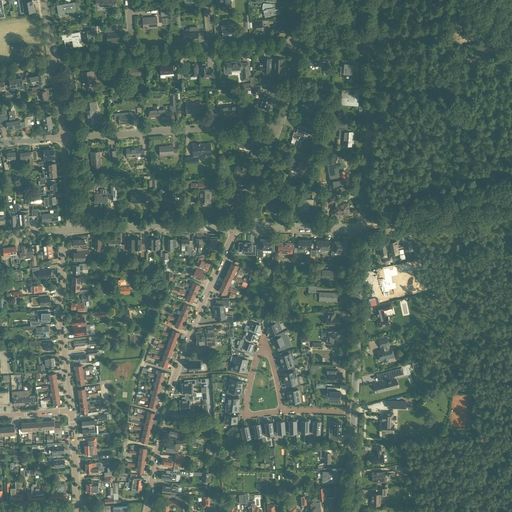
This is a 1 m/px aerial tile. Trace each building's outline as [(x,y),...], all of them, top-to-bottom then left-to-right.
[(26,0),(18,0),(21,14),(34,11),(32,1),(27,1),(26,0)] [(78,2),(57,5),(59,16),(68,14),(68,12),(76,11),(75,8),(79,7),(78,2)] [(263,3),(263,9),(265,9),(265,10),(264,10),(265,17),(278,13),(278,9),(275,9),(275,8),(276,8),(275,4),(263,3)] [(168,7),(160,8),(161,16),(169,16),(168,7)] [(156,17),(142,18),(143,29),(143,28),(146,28),(146,29),(147,28),(157,27),(157,28),(156,17)] [(284,24),(273,26),(274,35),(279,34),(279,33),(286,32),(284,24)] [(228,25),(221,25),(222,35),(235,34),(235,29),(229,29),(228,25)] [(108,30),(105,30),(105,31),(105,35),(106,35),(107,42),(119,41),(119,34),(115,34),(115,27),(108,28),(108,30)] [(487,41),(466,45),(469,57),(490,53),(490,52),(492,52),(497,51),(494,38),(478,27),(475,31),(486,39),(487,41)] [(197,30),(183,31),(184,39),(198,38),(197,30)] [(79,32),(61,35),(62,40),(64,40),(64,42),(72,41),(73,48),(81,46),(80,38),(78,38),(78,36),(79,35),(79,32)] [(32,46),(31,53),(41,54),(42,47),(38,46),(38,47),(32,46)] [(308,58),(307,68),(312,68),(313,67),(314,65),(318,66),(318,65),(324,65),(323,75),(327,75),(328,59),(319,58),(317,58),(317,56),(312,56),(312,59),(308,58)] [(262,58),(262,63),(257,63),(257,71),(263,71),(264,71),(269,71),(269,72),(271,72),(271,67),(271,63),(270,63),(271,58),(270,58),(270,59),(264,59),(264,58),(262,58)] [(274,63),(273,67),(274,67),(274,72),(276,72),(276,71),(281,71),(281,72),(283,72),(283,68),(282,68),(282,63),(283,63),(283,58),(281,58),(281,59),(281,58),(277,58),(277,59),(276,59),(276,58),(274,58),(274,63)] [(341,66),(340,73),(351,74),(352,65),(354,66),(354,68),(357,68),(358,61),(355,61),(345,60),(344,67),(341,66)] [(227,67),(224,67),(224,73),(226,74),(231,74),(231,71),(241,70),(242,69),(243,80),(249,80),(248,69),(249,69),(248,63),(241,64),(240,62),(236,63),(236,62),(231,62),(231,63),(227,64),(227,67)] [(201,77),(214,76),(213,69),(207,70),(207,64),(206,64),(205,63),(202,63),(202,64),(201,64),(201,66),(200,66),(201,77)] [(195,65),(195,64),(191,64),(191,69),(189,69),(185,69),(186,78),(190,77),(190,76),(197,76),(197,74),(198,74),(198,65),(196,65),(195,65)] [(166,66),(160,67),(160,78),(165,78),(165,76),(173,75),(172,65),(166,66)] [(139,68),(125,69),(126,76),(140,75),(140,76),(143,76),(143,70),(139,70),(139,68)] [(91,71),(82,73),(84,88),(88,87),(89,93),(95,92),(93,82),(91,71)] [(44,74),(31,76),(32,81),(35,81),(34,79),(38,78),(39,84),(38,84),(39,87),(43,86),(42,83),(45,83),(44,74)] [(260,87),(251,88),(252,95),(260,94),(260,87)] [(342,94),(341,104),(357,105),(358,95),(354,95),(353,96),(349,96),(349,91),(343,90),(342,94)] [(47,91),(40,92),(41,100),(48,98),(49,98),(48,95),(47,95),(47,91)] [(305,96),(302,103),(318,109),(321,102),(320,102),(322,95),(317,93),(316,95),(315,100),(305,96)] [(259,98),(257,102),(260,103),(258,108),(267,111),(272,98),(263,95),(262,99),(259,98)] [(219,109),(216,110),(217,115),(219,114),(220,115),(237,114),(236,107),(241,106),(240,96),(235,97),(236,105),(219,106),(219,109)] [(191,101),(185,101),(186,114),(195,113),(195,114),(199,114),(198,103),(191,104),(191,101)] [(88,110),(86,110),(88,124),(98,123),(95,109),(97,109),(96,102),(87,103),(88,110)] [(13,105),(10,105),(11,111),(14,128),(21,127),(20,120),(16,120),(14,110),(13,105)] [(165,109),(149,110),(149,118),(157,117),(162,117),(166,116),(165,109)] [(9,122),(6,122),(7,129),(14,128),(11,111),(9,111),(10,118),(9,118),(9,122)] [(131,114),(118,115),(119,124),(132,123),(132,119),(135,119),(135,113),(131,113),(131,114)] [(32,116),(24,117),(25,128),(28,127),(28,120),(33,119),(32,116)] [(42,117),(39,118),(39,121),(40,124),(52,122),(50,116),(42,117)] [(53,128),(52,122),(40,124),(40,126),(44,126),(44,129),(45,129),(45,133),(51,132),(50,128),(53,128)] [(294,132),(292,137),(302,140),(305,132),(310,134),(311,130),(298,125),(297,129),(298,130),(297,133),(294,132)] [(343,138),(342,145),(351,146),(352,132),(345,131),(344,138),(343,138)] [(243,136),(240,145),(256,151),(261,139),(257,138),(256,139),(253,138),(252,140),(243,136)] [(193,157),(186,157),(187,164),(194,163),(194,161),(196,161),(196,156),(198,156),(198,155),(205,154),(205,156),(209,155),(211,155),(210,144),(199,145),(199,143),(193,144),(193,157)] [(169,146),(159,147),(159,156),(174,154),(174,157),(178,156),(177,149),(174,149),(173,145),(169,145),(169,146)] [(140,148),(126,149),(127,157),(134,157),(136,157),(136,156),(141,156),(141,158),(144,157),(144,150),(140,150),(140,148)] [(54,149),(44,150),(44,159),(54,158),(54,149)] [(8,153),(7,153),(7,159),(12,159),(12,162),(15,162),(15,158),(15,152),(11,152),(11,151),(8,151),(8,153)] [(23,151),(19,151),(19,156),(21,156),(21,158),(29,158),(29,162),(29,165),(26,165),(26,169),(33,168),(33,152),(23,152),(23,151)] [(100,151),(91,152),(92,168),(101,168),(100,151)] [(291,158),(289,163),(296,166),(294,172),(298,174),(298,175),(302,177),(308,160),(309,159),(310,156),(303,153),(303,154),(301,159),(300,162),(291,158)] [(49,161),(39,162),(39,165),(45,165),(46,171),(48,171),(56,170),(56,163),(49,164),(49,161)] [(238,166),(235,173),(245,177),(248,170),(245,168),(246,168),(247,164),(241,162),(239,166),(238,166)] [(335,163),(327,164),(330,182),(333,182),(333,187),(346,185),(345,179),(339,180),(338,172),(344,171),(343,166),(336,168),(335,163)] [(40,181),(38,181),(39,185),(46,185),(46,191),(57,190),(56,182),(50,183),(49,180),(47,180),(40,181)] [(188,182),(188,189),(200,189),(200,190),(199,190),(199,205),(206,205),(206,203),(210,203),(210,190),(203,190),(203,189),(203,183),(195,183),(195,182),(188,182)] [(175,190),(165,190),(165,197),(170,197),(170,203),(177,203),(177,197),(179,197),(179,187),(175,187),(175,190)] [(228,188),(228,194),(233,194),(233,205),(242,205),(242,200),(242,194),(235,194),(235,188),(228,188)] [(94,194),(94,203),(108,203),(108,194),(107,194),(107,189),(100,189),(100,194),(94,194)] [(300,204),(300,211),(308,211),(308,205),(314,205),(314,197),(321,197),(321,190),(312,190),(312,199),(304,199),(304,204),(300,204)] [(131,194),(131,203),(144,203),(144,201),(148,201),(148,193),(144,193),(144,194),(131,194)] [(55,196),(49,197),(48,197),(48,194),(38,195),(38,200),(44,200),(45,206),(48,206),(48,205),(50,205),(50,204),(56,203),(57,203),(57,199),(56,200),(55,196)] [(266,201),(266,212),(278,212),(279,201),(282,201),(282,196),(276,196),(276,201),(266,201)] [(328,196),(328,203),(333,203),(333,204),(332,205),(332,208),(333,208),(333,214),(337,214),(338,213),(343,213),(344,214),(348,214),(349,213),(349,211),(348,210),(348,204),(337,204),(337,203),(337,196),(328,196)] [(55,213),(42,214),(43,222),(58,220),(58,215),(56,216),(55,213)] [(182,239),(182,249),(185,249),(185,250),(189,250),(189,255),(192,255),(192,246),(189,246),(189,239),(185,239),(185,238),(184,237),(183,237),(182,238),(182,239)] [(94,239),(94,248),(97,248),(97,254),(103,254),(103,250),(105,250),(104,244),(101,244),(101,239),(98,239),(97,238),(95,238),(95,239),(94,239)] [(135,250),(135,239),(134,239),(134,238),(130,238),(130,239),(128,239),(128,246),(125,246),(125,252),(128,252),(128,250),(135,250)] [(267,249),(267,238),(264,238),(264,239),(260,239),(260,245),(257,245),(257,257),(263,257),(263,249),(267,249)] [(267,238),(267,249),(271,249),(271,252),(277,252),(277,245),(274,245),(274,239),(271,239),(271,238),(267,238)] [(104,241),(104,244),(105,250),(105,254),(108,254),(107,247),(112,247),(112,249),(114,249),(114,248),(114,239),(108,239),(108,241),(104,241)] [(121,239),(114,239),(114,248),(121,248),(122,254),(125,254),(124,244),(121,244),(121,239)] [(141,239),(135,239),(135,250),(135,249),(139,249),(139,252),(145,252),(145,246),(141,246),(141,239)] [(167,239),(167,247),(167,251),(173,251),(173,247),(176,247),(176,246),(179,246),(179,239),(173,239),(167,239)] [(209,244),(209,248),(216,248),(216,245),(217,245),(217,239),(210,239),(210,244),(209,244)] [(81,247),(81,250),(87,250),(87,244),(85,244),(85,240),(80,240),(78,240),(73,240),(74,247),(81,247)] [(341,252),(341,241),(340,241),(340,240),(336,240),(336,241),(335,241),(335,248),(331,248),(331,257),(335,257),(335,252),(341,252)] [(343,241),(341,241),(341,252),(346,252),(346,256),(352,256),(352,248),(348,248),(348,246),(348,241),(347,241),(343,241)] [(397,241),(389,243),(391,255),(411,251),(410,245),(403,246),(402,245),(399,245),(398,246),(397,241)] [(256,255),(256,245),(252,245),(252,243),(239,243),(239,246),(238,246),(238,250),(239,250),(239,251),(245,251),(245,255),(256,255)] [(278,243),(277,254),(292,255),(292,243),(278,243)] [(384,244),(379,245),(381,257),(383,256),(383,258),(384,263),(392,261),(391,257),(387,258),(386,256),(387,256),(384,244)] [(22,253),(20,253),(20,259),(31,258),(32,262),(36,261),(36,255),(33,256),(33,252),(27,252),(26,245),(22,246),(22,253)] [(10,247),(11,257),(11,259),(17,258),(17,263),(20,263),(20,255),(17,255),(16,246),(10,247)] [(87,253),(87,250),(81,250),(81,253),(74,253),(74,260),(85,260),(85,253),(87,253)] [(203,258),(199,258),(197,262),(196,262),(194,262),(194,264),(195,266),(199,267),(206,270),(209,264),(202,260),(203,258)] [(232,263),(229,268),(235,271),(241,274),(242,273),(247,275),(249,272),(240,268),(239,271),(236,269),(238,266),(232,263)] [(73,265),(72,272),(81,273),(81,275),(88,275),(88,273),(83,272),(83,269),(88,269),(88,264),(80,266),(73,265)] [(399,276),(397,266),(380,270),(382,279),(381,279),(382,289),(383,288),(384,292),(385,292),(389,292),(389,291),(397,289),(396,281),(395,281),(394,277),(399,276)] [(39,267),(32,268),(33,271),(38,271),(39,279),(52,277),(51,269),(40,270),(39,267)] [(193,267),(191,273),(191,274),(194,275),(193,277),(202,280),(204,274),(202,273),(203,271),(196,268),(193,267)] [(229,268),(226,274),(236,278),(236,277),(237,276),(234,275),(235,271),(229,268)] [(317,274),(317,279),(338,280),(338,271),(322,270),(322,274),(317,274)] [(226,274),(224,280),(230,283),(232,279),(235,280),(236,278),(226,274)] [(72,284),(80,284),(86,284),(86,277),(79,276),(79,278),(72,277),(72,284)] [(224,280),(221,285),(230,289),(231,288),(231,287),(229,286),(230,283),(224,280)] [(186,283),(185,286),(191,288),(197,291),(200,285),(193,282),(192,286),(186,283)] [(221,285),(219,291),(225,294),(227,290),(229,291),(230,291),(230,289),(221,285)] [(183,290),(183,292),(195,297),(197,291),(191,288),(189,292),(186,291),(186,292),(183,290)] [(183,292),(181,295),(183,295),(187,297),(186,300),(192,302),(195,297),(183,292)] [(319,293),(319,301),(337,301),(337,293),(319,293)] [(38,297),(34,297),(35,304),(40,304),(41,307),(46,307),(46,305),(50,305),(49,294),(38,295),(38,297)] [(221,305),(213,306),(214,309),(215,309),(215,313),(226,312),(225,307),(229,306),(229,300),(221,300),(221,305)] [(70,304),(70,308),(71,308),(71,309),(78,309),(78,311),(87,311),(87,306),(84,306),(84,303),(81,303),(71,303),(71,304),(70,304)] [(179,307),(179,308),(188,312),(191,306),(184,303),(182,307),(180,306),(179,307)] [(391,303),(375,307),(378,319),(377,319),(379,327),(390,324),(388,317),(384,318),(383,313),(384,313),(383,310),(392,308),(391,303)] [(178,309),(178,310),(181,311),(179,315),(186,317),(188,312),(179,308),(178,309)] [(50,322),(49,315),(51,315),(51,312),(49,312),(48,309),(38,310),(38,313),(40,313),(40,321),(31,321),(31,326),(41,325),(41,323),(50,322)] [(129,317),(128,309),(125,310),(121,310),(122,321),(126,321),(126,318),(129,317)] [(215,316),(214,316),(215,319),(225,318),(226,322),(233,321),(232,316),(226,315),(226,312),(215,313),(215,316)] [(326,317),(326,324),(331,324),(331,325),(335,325),(335,324),(340,324),(340,318),(334,318),(334,316),(335,316),(335,312),(328,312),(328,317),(326,317)] [(175,317),(175,318),(174,319),(183,323),(186,317),(179,315),(178,318),(175,317)] [(78,324),(78,326),(81,325),(81,324),(85,324),(84,316),(72,318),(72,321),(72,324),(73,324),(73,325),(78,324)] [(280,316),(270,318),(272,324),(268,326),(269,330),(268,330),(269,334),(271,333),(271,334),(282,329),(279,322),(282,321),(280,316)] [(174,319),(173,320),(173,321),(176,322),(174,326),(181,329),(183,323),(174,319)] [(246,331),(249,332),(254,334),(255,330),(257,331),(258,329),(259,330),(261,325),(253,322),(251,326),(248,325),(246,331)] [(81,325),(78,326),(78,327),(74,327),(74,331),(74,335),(75,335),(75,336),(86,334),(86,331),(90,330),(89,326),(81,327),(81,325)] [(49,334),(48,327),(36,328),(37,335),(41,334),(41,335),(43,338),(49,337),(48,334),(49,334)] [(206,334),(196,335),(196,340),(215,339),(214,331),(213,331),(213,327),(208,328),(208,332),(209,332),(209,333),(206,333),(206,334)] [(168,333),(168,334),(168,335),(177,338),(179,332),(173,330),(171,334),(168,333)] [(287,330),(276,334),(278,338),(273,340),(275,344),(274,345),(275,347),(276,347),(277,347),(279,350),(288,347),(284,336),(289,334),(287,330)] [(326,331),(325,337),(327,337),(327,339),(326,339),(326,343),(333,344),(333,338),(339,338),(340,331),(335,331),(335,330),(331,330),(331,331),(326,331)] [(162,332),(161,334),(167,336),(167,337),(170,338),(168,342),(175,344),(177,338),(168,335),(168,334),(162,332)] [(257,335),(254,334),(249,332),(248,336),(245,335),(244,338),(243,340),(246,341),(250,343),(252,340),(254,341),(255,339),(257,335)] [(382,350),(377,351),(380,361),(383,360),(384,363),(389,362),(388,359),(394,357),(392,347),(390,348),(387,338),(378,340),(380,348),(381,347),(382,350)] [(101,339),(73,342),(74,350),(86,349),(86,344),(89,344),(89,345),(101,344),(101,339)] [(154,340),(153,343),(173,350),(175,344),(168,342),(167,345),(164,344),(164,345),(158,343),(159,342),(154,340)] [(41,341),(29,342),(30,347),(36,346),(36,350),(41,349),(44,348),(44,350),(46,350),(54,349),(53,342),(45,343),(43,344),(43,345),(42,345),(41,341)] [(254,344),(250,343),(246,341),(244,345),(241,344),(239,350),(247,353),(248,349),(250,350),(251,348),(252,349),(254,344)] [(153,343),(152,345),(157,347),(157,346),(163,348),(162,349),(165,350),(164,353),(171,356),(173,350),(153,343)] [(235,362),(246,365),(247,360),(243,358),(244,353),(237,350),(237,351),(235,354),(235,356),(235,357),(234,362),(235,362)] [(279,357),(281,362),(291,359),(292,359),(293,359),(294,359),(292,353),(291,353),(290,350),(284,352),(285,355),(279,357)] [(160,356),(159,357),(159,358),(168,361),(171,356),(164,353),(163,357),(160,356)] [(86,354),(75,355),(75,361),(79,360),(80,362),(86,361),(86,354)] [(48,356),(45,357),(46,366),(54,365),(53,357),(48,358),(48,356)] [(205,363),(205,357),(195,357),(195,361),(192,361),(187,361),(188,366),(189,366),(189,370),(200,369),(200,364),(205,363)] [(159,358),(159,359),(158,360),(161,361),(160,365),(166,367),(168,361),(159,358)] [(294,364),(293,359),(292,359),(291,359),(281,362),(283,368),(288,366),(289,369),(295,368),(294,364)] [(246,366),(246,365),(235,362),(234,362),(232,367),(231,367),(230,371),(238,372),(239,369),(244,371),(245,370),(246,370),(247,366),(246,366)] [(376,384),(378,392),(394,388),(394,387),(393,388),(391,380),(395,379),(394,376),(399,375),(398,373),(403,372),(402,367),(381,373),(383,382),(382,382),(376,384)] [(297,377),(296,371),(295,368),(289,369),(289,372),(284,374),(285,379),(297,377)] [(338,369),(326,368),(326,375),(329,375),(329,377),(330,377),(330,380),(341,381),(341,378),(342,378),(343,373),(341,373),(338,372),(338,369)] [(49,378),(44,379),(44,381),(50,380),(57,379),(56,373),(49,374),(49,378)] [(148,374),(147,376),(153,377),(153,378),(156,379),(155,382),(162,384),(163,378),(148,374)] [(237,377),(229,375),(228,384),(230,385),(241,387),(241,386),(242,386),(243,382),(242,382),(242,381),(236,380),(237,377)] [(300,385),(298,376),(297,377),(285,379),(286,385),(292,384),(293,387),(300,385)] [(182,384),(180,385),(181,389),(192,388),(192,384),(195,384),(195,379),(185,380),(185,382),(181,383),(182,384)] [(240,393),(241,387),(230,385),(228,384),(226,393),(233,395),(234,392),(240,393)] [(140,385),(139,387),(144,388),(144,387),(150,389),(150,390),(153,391),(152,394),(159,396),(160,390),(140,385)] [(302,395),(301,389),(300,385),(293,387),(293,390),(287,391),(288,392),(287,392),(287,397),(302,395)] [(335,398),(335,399),(340,400),(340,395),(339,395),(339,392),(334,391),(335,387),(327,387),(327,391),(329,391),(329,398),(335,398)] [(192,388),(181,389),(181,393),(182,392),(182,394),(186,394),(186,396),(193,396),(196,396),(196,391),(192,392),(192,388)] [(0,402),(9,402),(9,391),(0,391),(0,402)] [(179,402),(178,402),(179,406),(190,405),(189,401),(193,401),(193,396),(186,396),(183,397),(183,399),(179,400),(179,402)] [(142,398),(141,399),(147,401),(147,402),(150,403),(149,406),(156,408),(157,402),(142,398)] [(190,405),(179,406),(179,410),(180,409),(180,411),(184,411),(184,414),(194,413),(193,408),(190,409),(190,405)] [(96,406),(80,408),(81,414),(87,413),(88,416),(98,414),(99,414),(99,412),(88,413),(88,409),(91,409),(91,408),(96,407),(96,406)] [(237,416),(227,416),(228,412),(221,412),(221,415),(223,416),(223,424),(230,424),(230,422),(236,422),(237,421),(238,421),(238,417),(237,417),(237,416)] [(382,424),(382,432),(393,432),(393,425),(392,425),(392,413),(385,413),(385,416),(384,416),(384,421),(385,421),(385,425),(382,424)] [(140,416),(140,417),(143,418),(143,419),(146,420),(145,423),(152,425),(153,419),(140,416)] [(295,420),(295,419),(291,419),(291,420),(290,421),(290,425),(285,425),(286,433),(288,433),(288,435),(296,435),(296,420),(295,420)] [(297,425),(297,433),(308,434),(308,420),(307,420),(307,419),(303,419),(303,420),(302,420),(302,425),(297,425)] [(90,420),(82,420),(82,427),(87,427),(87,428),(89,428),(88,426),(94,426),(94,420),(90,420)] [(278,426),(274,426),(274,435),(285,434),(284,421),(283,421),(283,420),(278,420),(278,421),(277,421),(278,426)] [(314,421),(314,425),(309,425),(309,432),(313,433),(313,434),(319,434),(320,421),(319,421),(319,420),(315,420),(315,421),(314,421)] [(267,435),(273,434),(272,422),(271,422),(270,421),(266,421),(266,423),(265,423),(266,427),(262,428),(263,435),(267,435)] [(340,421),(336,421),(336,422),(333,421),(333,428),(329,428),(329,433),(332,434),(331,440),(335,440),(336,434),(340,434),(340,429),(341,429),(341,426),(341,422),(340,422),(340,421)] [(261,435),(259,424),(258,424),(258,423),(254,423),(254,425),(253,425),(254,429),(250,430),(251,437),(255,437),(261,435)] [(89,428),(87,428),(83,428),(83,435),(97,434),(98,434),(97,426),(94,426),(88,426),(89,428)] [(247,426),(241,427),(244,439),(250,438),(247,426)] [(239,429),(237,427),(228,435),(230,438),(239,429)] [(138,428),(137,429),(140,430),(140,431),(143,432),(142,435),(142,436),(149,437),(150,431),(138,428)] [(136,434),(136,437),(141,438),(141,442),(147,443),(149,437),(142,436),(142,435),(136,434)] [(86,445),(84,445),(84,450),(96,449),(96,441),(96,437),(85,438),(86,445)] [(167,443),(166,451),(178,454),(178,450),(180,451),(181,446),(179,446),(179,444),(192,443),(192,442),(193,442),(192,439),(176,440),(176,445),(167,443)] [(48,453),(50,453),(50,456),(51,456),(61,456),(61,452),(64,452),(64,445),(61,445),(61,443),(51,443),(51,446),(52,446),(52,448),(48,449),(48,453)] [(370,455),(372,464),(384,462),(383,453),(382,454),(381,446),(374,447),(375,455),(370,455)] [(96,449),(84,450),(85,455),(93,454),(93,458),(100,458),(99,454),(97,454),(96,449)] [(320,450),(320,457),(324,457),(324,462),(330,463),(331,453),(325,452),(325,450),(320,450)] [(61,456),(51,456),(52,468),(57,468),(57,466),(65,466),(64,459),(62,459),(62,456),(61,456)] [(177,469),(178,463),(164,460),(163,466),(177,469)] [(316,469),(316,472),(323,473),(323,478),(322,478),(322,483),(328,483),(328,482),(337,482),(337,472),(330,472),(330,468),(316,469)] [(188,475),(188,472),(171,471),(171,473),(163,473),(162,479),(175,481),(176,474),(188,475)] [(379,474),(372,475),(373,482),(377,482),(377,485),(381,484),(381,482),(384,481),(384,476),(385,476),(384,472),(379,472),(379,474)] [(202,473),(202,481),(209,482),(210,473),(202,473)] [(131,474),(130,478),(129,478),(128,483),(142,485),(143,479),(136,478),(136,475),(131,474)] [(126,482),(125,486),(131,486),(131,488),(134,489),(134,492),(139,492),(139,490),(141,490),(142,485),(128,483),(126,482)] [(58,493),(50,494),(50,501),(59,500),(58,484),(58,487),(55,487),(55,491),(58,491),(58,493)] [(66,484),(58,484),(59,500),(67,500),(67,493),(62,493),(62,487),(66,487),(66,484)] [(39,486),(36,486),(36,489),(36,492),(36,502),(45,501),(44,492),(47,491),(47,486),(43,486),(43,492),(39,492),(39,486)] [(370,498),(370,505),(375,505),(375,503),(380,503),(380,496),(386,496),(386,488),(378,488),(378,494),(372,494),(372,498),(370,498)] [(33,495),(28,495),(28,502),(36,502),(36,492),(36,489),(33,489),(33,492),(33,495)] [(328,506),(326,506),(327,510),(329,510),(329,511),(337,511),(337,505),(336,497),(328,498),(328,506)] [(321,511),(320,502),(313,503),(312,501),(308,502),(308,505),(308,511),(316,511),(321,511)] [(248,504),(247,504),(248,511),(261,511),(261,510),(259,511),(258,507),(255,508),(255,502),(248,502),(248,504)] [(185,503),(182,503),(182,511),(192,511),(192,509),(185,510),(185,503)] [(288,507),(287,507),(287,511),(296,511),(296,508),(293,508),(293,503),(288,504),(288,507)]
